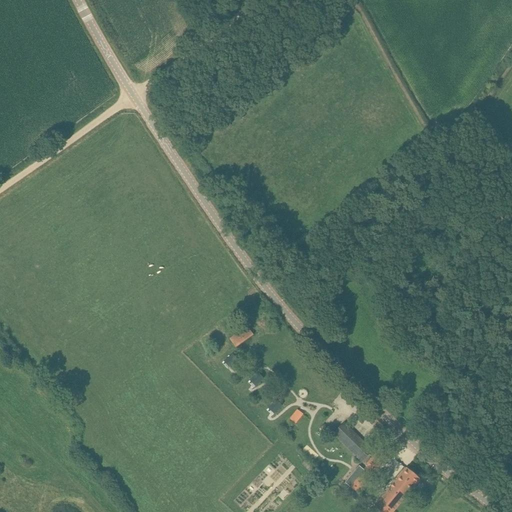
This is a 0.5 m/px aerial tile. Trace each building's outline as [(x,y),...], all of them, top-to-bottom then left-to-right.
[(253,335),(247,326),(229,338),(236,348),(253,335)] [(236,365),(241,360),(234,353),(229,358),(236,365)] [(258,386),(263,380),(256,373),(251,379),(258,386)] [(274,401),(281,408),(287,403),(280,396),(274,401)] [(298,410),(291,420),(296,424),(303,415),(298,410)] [(344,423),(337,430),(333,434),(361,462),(373,451),(344,423)] [(389,454),(381,447),(368,463),(369,464),(365,469),(363,467),(348,485),(358,493),(389,454)] [(393,511),(420,480),(406,468),(369,511),(393,511)]
